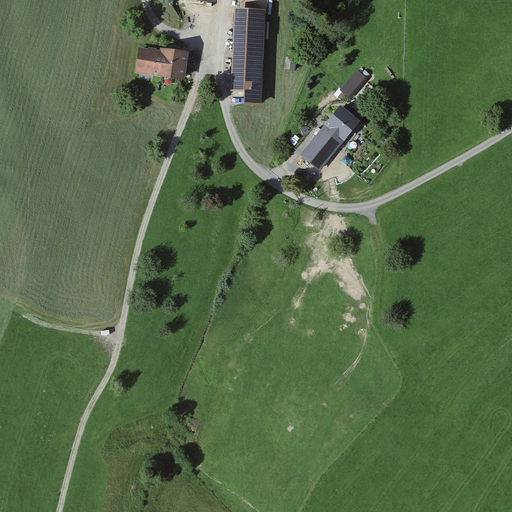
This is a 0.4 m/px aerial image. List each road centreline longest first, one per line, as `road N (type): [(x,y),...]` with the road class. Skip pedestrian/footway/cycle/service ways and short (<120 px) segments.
road 1 (track): [(144,0),(158,28),(215,41),(151,198),(113,364),(81,422),(63,511)]
road 2 (unclassified): [(511,129),(371,206),(309,203),(250,165),(233,131),(215,41),(228,0)]
